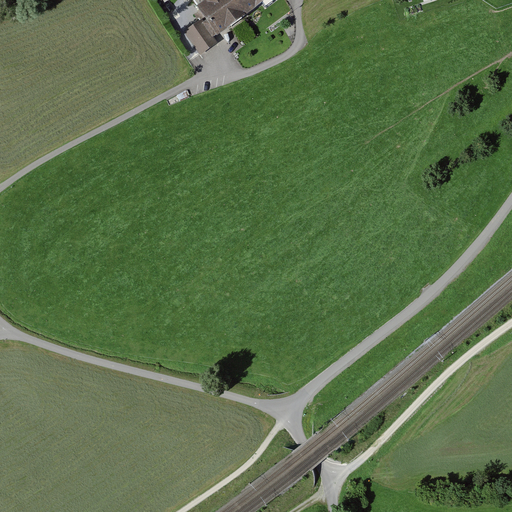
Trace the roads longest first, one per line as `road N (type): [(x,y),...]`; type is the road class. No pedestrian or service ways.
road 1 (track): [(511,199),(457,270),(288,410)]
road 2 (track): [(0,330),(288,410)]
road 3 (track): [(511,323),(334,478)]
road 4 (track): [(183,85),(0,188)]
road 5 (track): [(288,410),(244,468),(180,511)]
